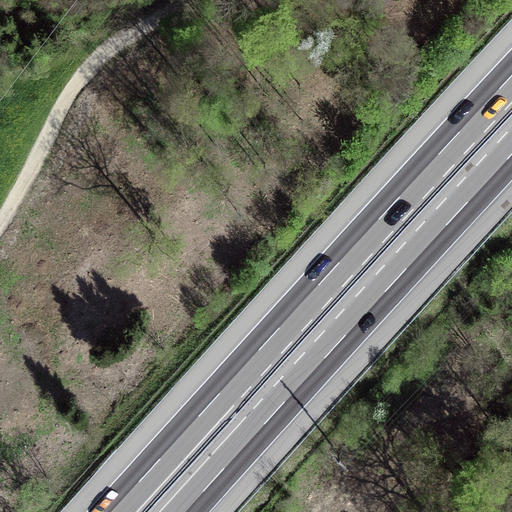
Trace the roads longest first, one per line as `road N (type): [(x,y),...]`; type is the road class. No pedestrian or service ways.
road 1 (motorway): [(511,75),(111,511)]
road 2 (motorway): [(184,511),(511,154)]
road 3 (track): [(198,0),(88,69),(0,220)]
road 4 (track): [(322,511),(511,315)]
